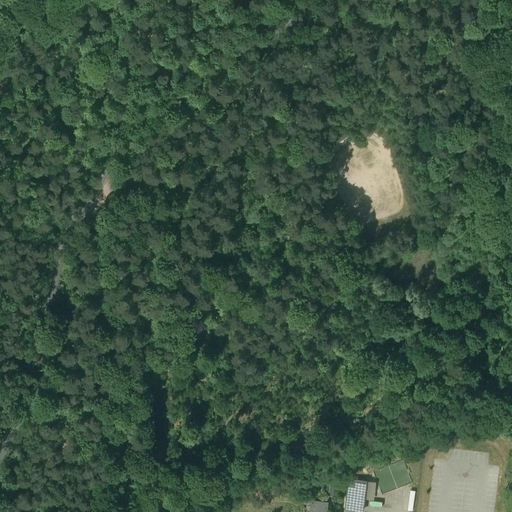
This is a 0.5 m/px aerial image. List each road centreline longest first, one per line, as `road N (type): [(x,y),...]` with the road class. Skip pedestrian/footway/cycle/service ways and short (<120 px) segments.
road 1 (unclassified): [(307,0),(276,33),(172,97),(127,140),(90,193),(59,247),(33,368),(0,453)]
road 2 (track): [(132,511),(113,401),(100,209),(90,193)]
